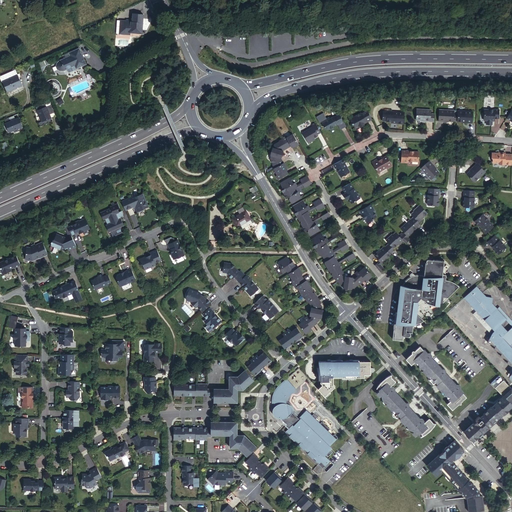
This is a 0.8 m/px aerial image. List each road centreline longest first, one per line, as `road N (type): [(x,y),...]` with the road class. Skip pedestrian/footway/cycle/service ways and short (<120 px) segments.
road 1 (residential): [(21,289),(180,220),(217,289),(287,367)]
road 2 (residential): [(383,280),(310,171),(385,132),(454,136)]
road 3 (trunk): [(511,59),(377,59),(263,82),(235,80)]
road 4 (trunk): [(248,115),(272,94),(338,77),(511,71)]
road 5 (tertiary): [(511,494),(347,313)]
road 6 (trunk): [(0,211),(198,128)]
road 7 (trunk): [(189,103),(122,144),(0,197)]
road 8 (tertiary): [(347,313),(248,158)]
road 9 (residential): [(21,289),(42,335),(42,460)]
road 10 (residential): [(170,414),(128,420),(42,460)]
